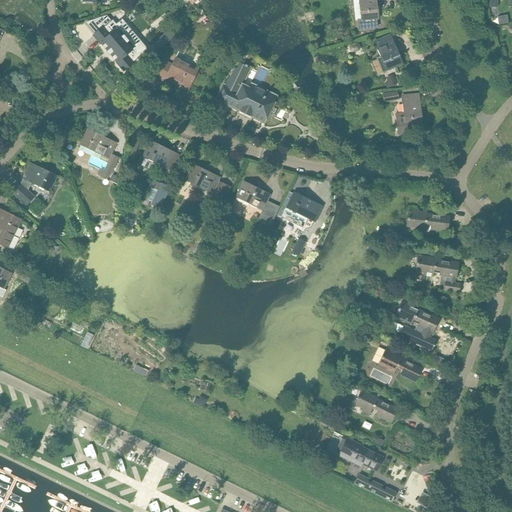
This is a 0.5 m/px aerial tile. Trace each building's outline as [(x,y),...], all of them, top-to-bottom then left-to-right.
[(357,22),(358,30),(377,28),(376,20),(378,19),(376,0),(358,0),(361,21),(357,22)] [(505,16),(495,18),(496,24),(506,23),(505,16)] [(95,34),(94,36),(101,44),(102,43),(103,45),(104,46),(106,48),(108,51),(111,54),(113,57),(115,59),(115,60),(117,62),(116,62),(124,71),(148,50),(141,42),(135,47),(116,25),(112,20),(111,21),(109,19),(104,23),(106,25),(95,34)] [(390,35),(381,38),(381,39),(382,41),(375,44),(381,57),(377,59),(383,73),(403,65),(390,35)] [(350,44),(349,47),(349,49),(350,51),(352,52),(354,52),(357,51),(359,50),(360,48),(360,45),(358,43),(356,42),(353,43),(350,44)] [(162,60),(160,65),(156,75),(189,89),(193,80),(198,69),(175,58),(172,65),(162,60)] [(219,92),(220,93),(217,100),(240,111),(242,108),(252,113),(251,115),(263,121),(275,96),(266,92),(264,97),(246,88),(244,89),(241,88),(241,86),(242,85),(242,86),(250,68),(247,67),(248,66),(245,65),(245,66),(239,63),(236,69),(235,68),(233,72),(233,71),(230,77),(229,77),(229,78),(226,84),(225,84),(224,85),(221,90),(220,90),(219,92)] [(387,82),(385,83),(387,89),(396,85),(392,75),(385,78),(387,82)] [(382,94),(384,102),(398,100),(397,92),(382,94)] [(395,114),(397,135),(409,134),(408,127),(422,126),(419,94),(401,96),(403,113),(395,114)] [(282,112),(285,104),(279,101),(275,109),(282,112)] [(80,145),(81,145),(78,150),(99,160),(102,156),(109,159),(112,152),(117,143),(87,129),(80,145)] [(71,153),(76,143),(71,141),(66,150),(71,153)] [(150,141),(146,150),(142,157),(169,170),(173,164),(174,165),(179,155),(150,141)] [(57,177),(30,163),(20,185),(19,184),(10,193),(26,207),(35,197),(28,190),(31,183),(49,192),(57,177)] [(211,197),(216,200),(220,193),(214,191),(220,178),(193,165),(185,181),(212,194),(211,197)] [(100,170),(98,175),(105,179),(107,174),(109,175),(111,170),(105,168),(103,172),(100,170)] [(112,175),(109,181),(118,185),(121,179),(112,175)] [(151,188),(146,199),(152,202),(151,204),(161,208),(170,188),(152,179),(148,187),(151,188)] [(236,198),(262,211),(266,203),(270,195),(243,182),(239,191),(236,198)] [(288,190),(284,200),(290,203),(287,209),(314,222),(317,216),(319,217),(323,207),(288,190)] [(0,209),(0,228),(2,230),(0,234),(0,244),(8,248),(14,236),(22,220),(3,211),(0,209)] [(425,231),(425,229),(448,232),(450,216),(427,213),(427,212),(409,209),(407,227),(416,228),(416,230),(425,231)] [(261,213),(257,222),(270,228),(270,226),(274,219),(261,213)] [(270,226),(277,230),(281,222),(274,219),(270,226)] [(292,252),(299,256),(305,243),(298,239),(292,252)] [(71,242),(68,246),(73,251),(77,247),(71,242)] [(199,245),(195,252),(200,254),(203,247),(199,245)] [(439,289),(459,293),(460,284),(454,283),(455,278),(456,278),(458,263),(449,261),(435,259),(435,258),(419,255),(416,272),(425,273),(425,275),(432,276),(434,267),(440,268),(439,275),(441,276),(439,289)] [(0,296),(3,297),(6,290),(5,289),(12,273),(0,267),(0,296)] [(20,270),(17,276),(29,282),(32,276),(20,270)] [(403,301),(396,316),(404,320),(403,321),(411,324),(414,317),(420,319),(417,326),(415,331),(404,327),(400,337),(432,351),(434,346),(435,347),(435,345),(434,345),(436,341),(429,338),(431,332),(433,333),(439,319),(430,315),(418,309),(418,308),(403,301)] [(49,318),(51,313),(42,310),(40,316),(49,318)] [(30,312),(26,319),(38,325),(41,318),(30,312)] [(337,321),(332,330),(342,335),(347,326),(337,321)] [(78,336),(75,342),(81,345),(84,339),(78,336)] [(400,375),(406,378),(415,382),(422,368),(413,364),(401,358),(402,358),(386,350),(379,365),(387,369),(386,370),(393,374),(397,366),(403,369),(400,375)] [(435,355),(431,363),(445,370),(449,362),(435,355)] [(376,416),(382,419),(391,423),(398,409),(389,405),(377,399),(377,398),(362,391),(355,406),(363,409),(362,411),(369,415),(373,407),(379,409),(376,416)] [(195,398),(193,403),(203,408),(207,400),(200,396),(198,399),(195,398)] [(379,465),(383,457),(362,447),(362,446),(342,437),(335,452),(340,454),(339,456),(360,465),(360,464),(376,471),(375,471),(378,465),(379,465)] [(373,443),(381,447),(384,441),(376,437),(373,443)] [(134,453),(132,461),(139,462),(141,455),(134,453)] [(358,475),(354,483),(391,502),(396,493),(358,475)]
